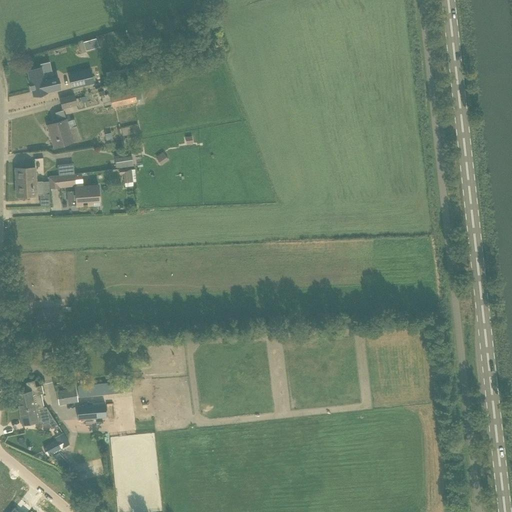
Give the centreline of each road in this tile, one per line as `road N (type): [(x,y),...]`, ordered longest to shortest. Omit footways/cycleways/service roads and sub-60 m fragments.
road 1 (unclassified): [(477,511),(419,0)]
road 2 (primary): [(502,511),(445,0)]
